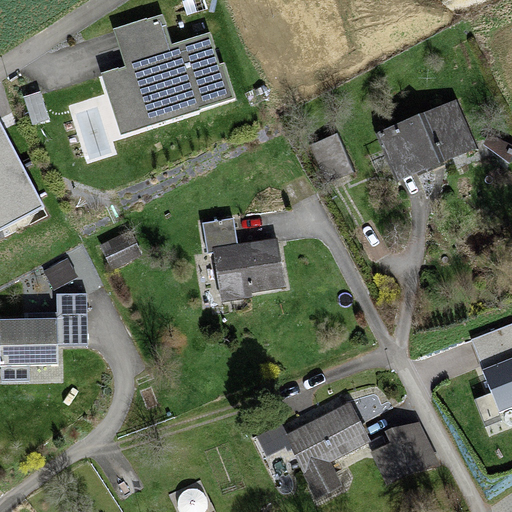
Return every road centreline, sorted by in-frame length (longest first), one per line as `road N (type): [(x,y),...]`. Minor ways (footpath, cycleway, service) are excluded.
road 1 (residential): [(479,511),(393,349)]
road 2 (residential): [(0,72),(113,0)]
